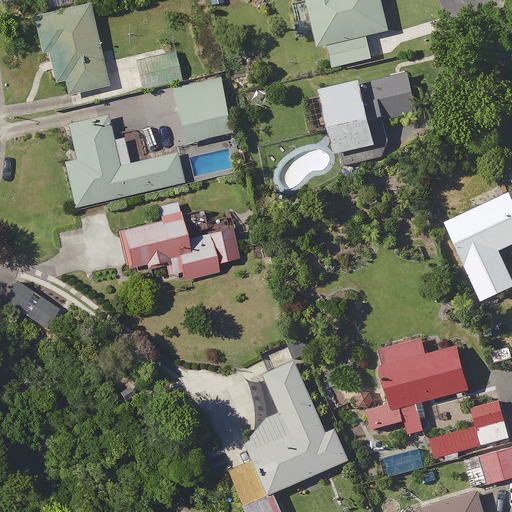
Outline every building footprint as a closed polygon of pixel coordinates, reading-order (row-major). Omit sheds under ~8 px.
[(310,0),(323,50),(331,48),(337,70),(376,60),(370,38),(392,33),(383,0),(310,0)] [(110,89),(93,7),(38,19),(41,35),(50,33),(60,81),(68,79),(71,97),(110,89)] [(182,56),(139,63),(144,92),(187,84),(182,56)] [(241,134),(226,75),(174,88),(189,147),(241,134)] [(418,115),(410,78),(328,95),(343,167),(393,156),(386,122),(418,115)] [(119,143),(114,119),(72,128),(80,163),(68,166),(79,211),(186,187),(182,170),(179,157),(134,167),(128,141),(119,143)] [(511,248),(511,192),(509,184),(445,212),(485,305),(511,292),(511,277),(502,253),(511,248)] [(188,281),(220,274),(219,270),(243,264),(237,232),(189,242),(181,205),(145,213),(149,229),(124,234),(133,275),(169,267),(171,276),(186,273),(188,281)] [(114,240),(109,218),(82,224),(83,229),(59,234),(64,258),(55,260),(59,278),(123,265),(118,239),(114,240)] [(61,311),(20,286),(8,305),(49,330),(61,311)] [(377,434),(410,426),(412,436),(426,433),(424,422),(421,414),(429,412),(427,404),(473,392),(462,348),(431,356),(427,340),(382,352),(395,404),(371,411),(377,434)] [(301,363),(252,384),(260,403),(262,430),(252,451),(257,464),(235,475),(251,511),(288,511),(281,494),(354,464),(337,425),(329,429),(301,363)] [(511,441),(511,437),(502,403),(476,411),(488,449),(511,441)] [(438,460),(483,446),(476,425),(432,439),(438,460)] [(427,471),(422,452),(382,463),(388,483),(427,471)] [(511,482),(511,454),(470,463),(475,490),(511,482)] [(489,511),(485,496),(433,511),(412,511),(411,508),(396,511),(489,511)]
